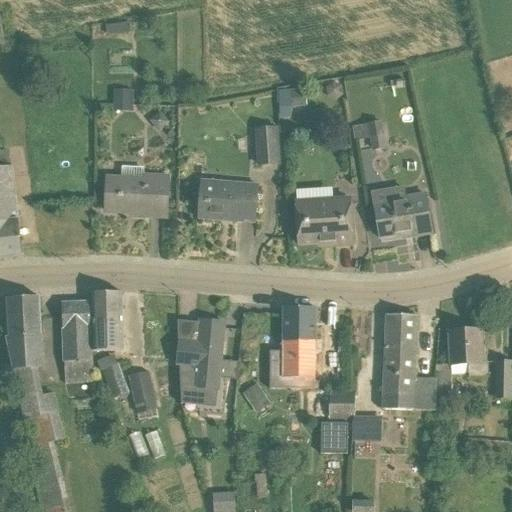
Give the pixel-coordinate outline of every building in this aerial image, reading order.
[(129,23),(106,26),(108,38),(130,34),(129,23)] [(280,109),(291,108),(307,107),(306,90),(279,91),(280,109)] [(134,112),(134,91),(114,91),(113,112),(134,112)] [(369,138),(370,148),(388,146),(385,121),(354,125),(356,140),(369,138)] [(277,129),(257,130),(259,166),(279,165),(277,129)] [(10,153),(0,154),(0,260),(23,257),(19,221),(18,221),(10,153)] [(169,178),(144,177),(144,168),(125,167),(122,170),(122,180),(108,179),(106,212),(143,214),(142,217),(167,218),(169,178)] [(258,186),(202,181),(199,220),(224,222),(224,219),(255,222),(258,186)] [(426,195),(405,199),(406,203),(375,208),(380,239),(411,234),(412,238),(432,235),(426,195)] [(351,200),(297,204),(300,245),(330,243),(330,247),(354,246),(351,200)] [(122,293),(92,294),(94,352),(124,352),(122,293)] [(12,363),(14,371),(38,370),(43,369),(39,297),(7,299),(10,337),(6,338),(12,363)] [(90,299),(62,300),(65,385),(93,383),(90,299)] [(316,309),(284,308),(284,388),(303,388),(303,379),(316,379),(316,309)] [(418,316),(387,315),(383,410),(435,412),(435,397),(436,380),(415,379),(418,316)] [(219,391),(224,337),(225,324),(201,321),(199,343),(179,341),(177,365),(181,366),(180,376),(200,378),(199,389),(219,391)] [(489,378),(488,363),(483,363),(481,337),(481,331),(474,331),(464,332),(462,330),(456,331),(455,332),(450,333),(452,365),(437,366),(436,380),(435,397),(452,397),(452,375),(469,375),(469,378),(489,378)] [(129,394),(114,356),(99,361),(113,399),(129,394)] [(511,399),(511,363),(497,363),(496,399),(511,399)] [(44,397),(38,370),(14,371),(25,422),(45,511),(70,511),(71,511),(54,443),(66,439),(56,393),(44,397)] [(136,405),(138,415),(158,411),(155,401),(149,373),(130,377),(136,405)] [(242,394),(257,415),(272,404),(257,383),(242,394)] [(331,392),(331,420),(355,421),(356,392),(331,392)] [(348,425),(323,424),(323,453),(332,453),(348,453),(348,425)] [(488,440),(465,438),(464,449),(487,451),(488,440)] [(268,497),(266,475),(255,476),(257,498),(268,497)] [(375,511),(376,501),(353,499),(352,511),(375,511)] [(214,511),(235,511),(235,503),(214,503),(214,511)]
